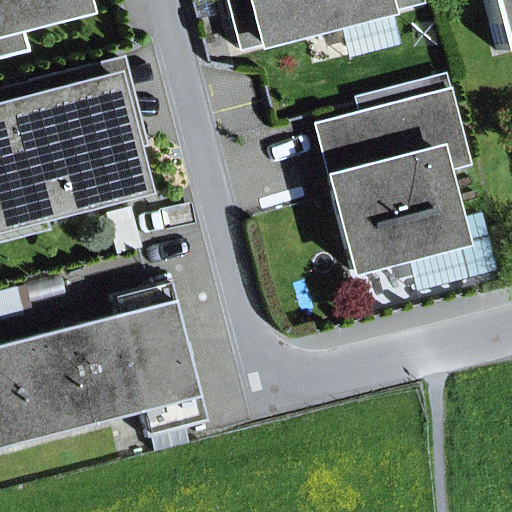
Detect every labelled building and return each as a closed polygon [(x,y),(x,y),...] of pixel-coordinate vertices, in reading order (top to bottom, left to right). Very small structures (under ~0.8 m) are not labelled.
[(82,11),(79,0),(0,0),(0,32),(19,27),(82,11)] [(224,0),(237,50),(418,3),(417,0),(224,0)] [(511,0),(482,0),(496,52),(511,47),(511,0)] [(0,58),(26,52),(19,27),(0,32),(0,58)] [(130,150),(144,146),(121,56),(88,65),(104,128),(123,123),(130,150)] [(0,227),(43,216),(140,191),(130,150),(123,123),(104,128),(88,65),(22,82),(21,75),(0,80),(2,87),(0,87),(0,227)] [(326,179),(350,271),(403,257),(457,244),(451,220),(438,172),(466,165),(446,90),(357,113),(371,167),(326,179)] [(326,179),(371,167),(357,113),(312,125),(326,179)] [(412,292),(493,272),(478,213),(451,220),(457,244),(403,257),(412,292)] [(43,216),(0,227),(0,242),(47,231),(43,216)] [(113,316),(30,337),(55,434),(138,412),(145,438),(204,423),(168,281),(108,296),(113,316)] [(0,289),(0,333),(33,326),(23,284),(0,289)] [(0,448),(55,434),(30,337),(0,344),(0,448)]
